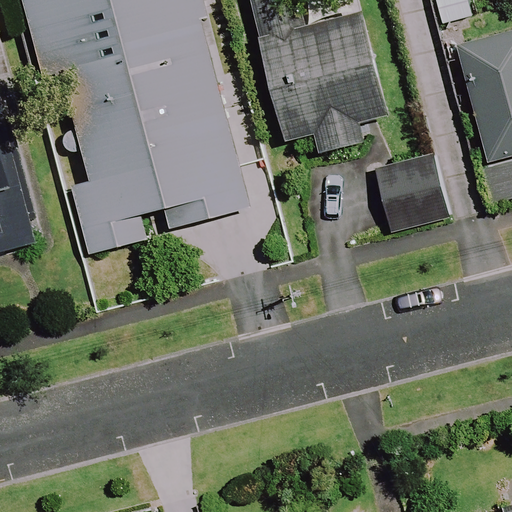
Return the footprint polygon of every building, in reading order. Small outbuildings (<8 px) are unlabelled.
[(20,0),(38,63),(48,60),(83,186),(70,190),(89,258),(253,213),(249,197),(194,0),(20,0)] [(306,30),(298,0),(248,0),(284,141),(307,135),(313,159),(364,146),(359,124),(383,118),(358,18),(306,30)] [(470,19),(464,0),(431,0),(441,29),(470,19)] [(511,159),(511,37),(458,50),(485,166),(511,159)] [(0,259),(41,248),(0,99),(0,259)] [(447,221),(432,160),(374,175),(389,235),(447,221)] [(511,168),(473,177),(485,225),(511,218),(511,168)]
